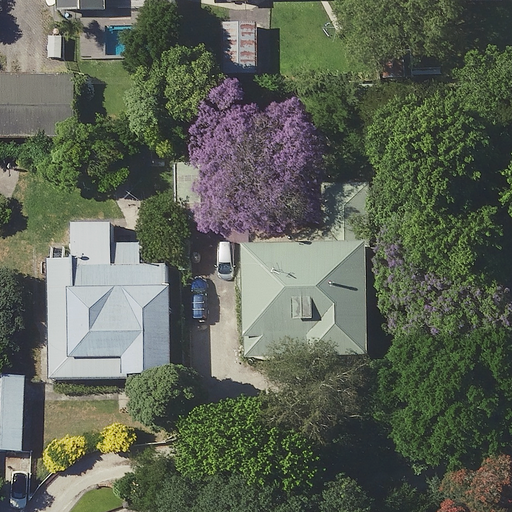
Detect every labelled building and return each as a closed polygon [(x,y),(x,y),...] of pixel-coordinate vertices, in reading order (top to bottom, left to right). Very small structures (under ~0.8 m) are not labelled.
[(66,0),(66,14),(106,16),(106,0),(66,0)] [(261,26),(228,27),(228,79),(262,78),(261,26)] [(72,84),(0,82),(0,139),(71,141),(72,84)] [(378,259),(379,192),(334,191),(333,239),(306,239),(306,263),(263,262),(261,373),(382,375),(384,259),(378,259)] [(119,226),(80,226),(80,263),(60,263),(58,385),(179,386),(180,271),(148,270),(148,250),(119,250),(119,226)] [(24,381),(0,380),(0,455),(21,457),(24,381)]
